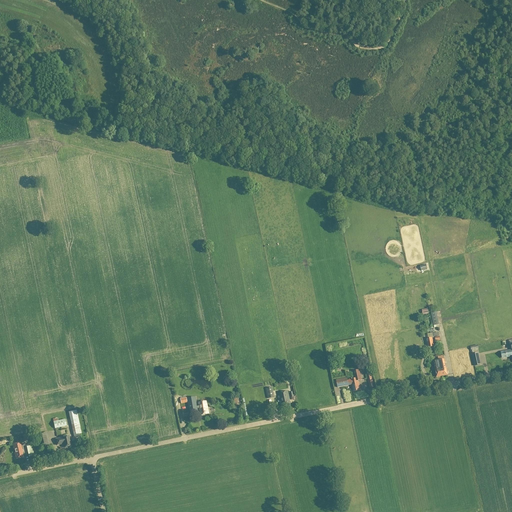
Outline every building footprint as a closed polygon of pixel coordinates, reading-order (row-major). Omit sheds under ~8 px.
[(477,345),(470,347),(471,355),(473,354),(473,350),(478,349),(477,345)] [(440,370),(441,377),(447,376),(444,360),(438,362),(438,363),(440,370)] [(438,363),(438,362),(433,363),(434,367),(432,368),(433,371),(435,371),(436,378),(441,377),(440,370),(438,363)] [(351,388),(352,392),(360,391),(358,381),(361,380),(359,371),(352,372),(354,379),(352,380),(352,379),(351,379),(351,380),(350,380),(350,381),(347,381),(347,379),(336,381),(337,388),(348,386),(351,385),(351,388)] [(287,391),(277,393),(279,399),(280,399),(281,402),(280,402),(281,407),(290,405),(289,400),(287,391)] [(179,404),(180,409),(188,408),(186,398),(180,399),(181,403),(179,404)] [(198,408),(199,415),(207,414),(206,401),(197,402),(198,406),(197,406),(198,408)] [(68,412),(73,435),(81,434),(76,411),(68,412)] [(65,420),(58,421),(53,422),(54,429),(66,426),(65,420)] [(61,438),(55,440),(56,446),(63,444),(64,448),(71,446),(68,436),(61,438)] [(16,441),(17,443),(12,445),(15,459),(23,457),(20,443),(19,440),(16,441)]
